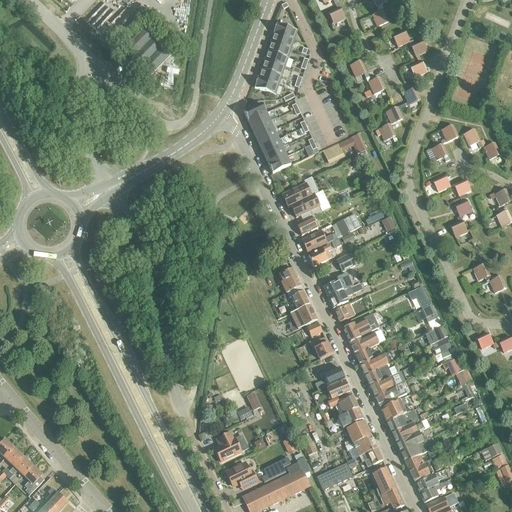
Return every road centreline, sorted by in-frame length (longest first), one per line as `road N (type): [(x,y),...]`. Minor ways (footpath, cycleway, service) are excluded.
road 1 (residential): [(219,115),(237,136),(415,511)]
road 2 (secondary): [(199,511),(72,247)]
road 3 (secondary): [(50,258),(189,511)]
road 4 (unclassified): [(179,410),(150,281),(109,190)]
road 5 (unclassified): [(109,190),(66,109),(95,66)]
road 6 (tertiary): [(219,115),(186,145),(109,190)]
road 7 (tertiary): [(93,497),(10,399)]
road 8 (tertiary): [(267,0),(219,115)]
